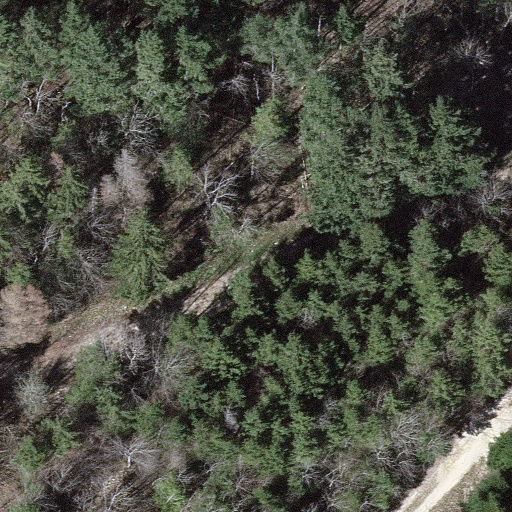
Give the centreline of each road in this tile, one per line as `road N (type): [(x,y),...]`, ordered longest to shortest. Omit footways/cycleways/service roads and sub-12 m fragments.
road 1 (track): [(511,191),(260,286),(0,365)]
road 2 (track): [(413,511),(511,406)]
